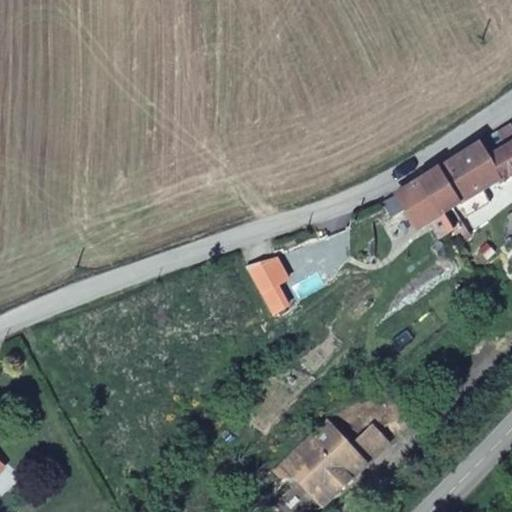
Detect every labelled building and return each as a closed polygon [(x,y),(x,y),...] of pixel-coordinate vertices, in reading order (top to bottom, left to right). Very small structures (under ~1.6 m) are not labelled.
[(478,199),(511,175),(511,153),(508,148),(495,130),(422,184),(449,220),(459,212),(469,222),(487,208),(478,199)] [(449,220),(422,184),(406,196),(409,200),(432,232),(449,220)] [(423,239),(432,232),(409,200),(398,207),(397,221),(411,239),(423,239)] [(439,248),(452,262),(461,253),(450,239),(439,248)] [(338,485),(370,449),(340,421),(325,438),(310,423),(279,456),(291,469),(278,483),(310,511),(311,511),(323,499),(318,493),(331,479),(338,485)]
